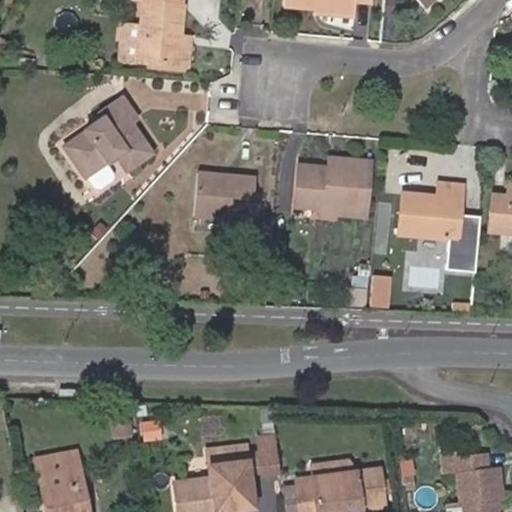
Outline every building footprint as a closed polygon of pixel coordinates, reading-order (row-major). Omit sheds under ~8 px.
[(185,61),(187,32),(189,0),(185,0),(148,0),(147,28),(144,58),(185,61)] [(356,14),(357,7),(320,4),(320,11),(356,14)] [(144,58),(147,28),(121,25),(118,55),(144,58)] [(199,32),(187,32),(185,61),(196,62),(199,32)] [(109,112),(90,125),(92,128),(70,143),(91,172),(110,159),(113,157),(110,154),(119,147),(123,153),(133,167),(159,150),(137,118),(144,113),(129,92),(106,107),(109,112)] [(92,128),(90,125),(69,140),(70,143),(92,128)] [(115,159),(123,153),(119,147),(110,154),(113,157),(115,159)] [(332,153),(331,163),(339,164),(340,154),(332,153)] [(339,164),(331,163),(303,162),(299,200),(326,202),(325,211),(337,212),(338,207),(368,211),(372,156),(340,154),(339,164)] [(110,159),(91,172),(98,183),(104,185),(116,176),(118,171),(110,159)] [(262,173),(205,169),(200,212),(258,218),(262,173)] [(440,176),(439,193),(450,194),(451,178),(440,176)] [(450,194),(439,193),(407,189),(402,230),(462,235),(466,180),(451,178),(450,194)] [(511,191),(511,193),(496,190),(494,228),(511,230),(511,191)] [(352,303),(367,304),(368,289),(352,288),(352,303)] [(390,293),(377,292),(376,304),(389,304),(390,293)] [(143,419),(147,439),(164,436),(160,416),(143,419)] [(128,420),(112,421),(115,443),(131,441),(128,420)] [(260,450),(262,471),(278,469),(274,434),(258,436),(260,450)] [(208,474),(172,477),(175,511),(213,511),(213,507),(251,502),(247,473),(246,464),(245,452),(243,442),(206,446),(208,474)] [(32,454),(42,505),(50,504),(42,469),(78,461),(75,447),(32,454)] [(495,511),(494,499),(498,498),(502,497),(498,464),(487,464),(485,449),(455,452),(461,511),(495,511)] [(262,471),(260,450),(245,452),(246,464),(247,473),(262,471)] [(313,459),(315,473),(336,470),(335,458),(313,459)] [(50,504),(42,505),(42,511),(88,511),(78,461),(42,469),(50,504)] [(316,511),(316,510),(341,507),(359,504),(373,502),(383,501),(382,487),(381,478),(379,465),(336,470),(315,473),(297,475),(300,511),(316,511)]
